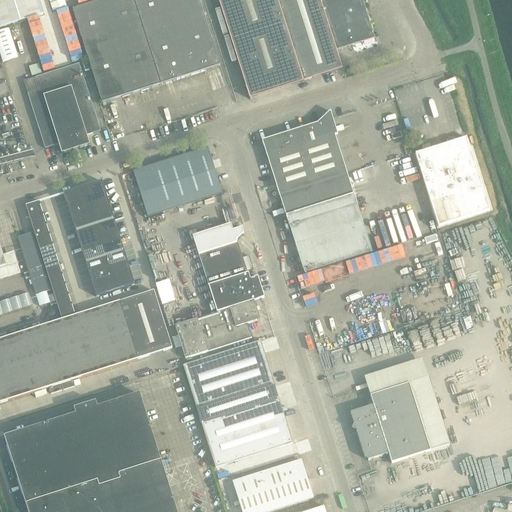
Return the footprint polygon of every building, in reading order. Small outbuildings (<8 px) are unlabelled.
[(38,0),(0,0),(0,28),(43,15),(38,0)] [(64,0),(48,0),(53,12),(67,8),(64,0)] [(213,69),(220,67),(198,0),(104,0),(72,10),(102,104),(159,86),(160,86),(161,86),(161,85),(213,69)] [(336,51),(375,39),(362,0),(328,0),(320,3),(319,0),(218,0),(250,100),(250,99),(291,85),(297,83),(342,69),(336,51)] [(66,39),(77,35),(71,17),(60,20),(66,39)] [(9,29),(0,32),(0,51),(3,62),(18,58),(9,29)] [(79,64),(24,82),(45,149),(59,145),(62,155),(90,146),(87,136),(100,132),(79,64)] [(38,65),(29,68),(32,77),(41,74),(38,65)] [(335,137),(337,136),(333,121),(330,112),(317,124),(262,142),(279,196),(286,217),(304,275),(372,254),(353,196),(347,175),(335,137)] [(466,139),(415,155),(438,228),(489,211),(466,139)] [(133,173),(131,174),(132,177),(134,176),(148,218),(222,195),(207,149),(133,173)] [(107,200),(102,182),(83,189),(88,206),(107,200)] [(88,206),(83,189),(63,195),(69,212),(88,206)] [(111,210),(107,200),(88,206),(91,216),(111,210)] [(43,215),(39,202),(26,207),(30,220),(43,215)] [(91,216),(88,206),(69,212),(72,222),(91,216)] [(233,209),(225,210),(227,225),(235,224),(233,209)] [(114,221),(111,210),(91,216),(95,227),(114,221)] [(46,225),(43,215),(30,220),(33,230),(46,225)] [(95,227),(91,216),(72,222),(75,233),(95,227)] [(117,231),(114,221),(95,227),(98,237),(117,231)] [(50,235),(46,225),(33,230),(36,240),(50,235)] [(231,226),(193,238),(208,287),(246,275),(245,273),(253,271),(249,257),(242,259),(236,242),(244,235),(242,229),(233,232),(231,226)] [(98,237),(95,227),(75,233),(79,243),(98,237)] [(121,242),(117,231),(98,237),(101,248),(121,242)] [(22,237),(17,238),(36,296),(47,293),(50,292),(32,234),(22,237)] [(53,245),(50,235),(36,240),(39,250),(53,245)] [(101,248),(98,237),(79,243),(82,254),(101,248)] [(124,252),(121,242),(101,248),(105,258),(124,252)] [(56,255),(53,245),(39,250),(42,260),(56,255)] [(105,258),(101,248),(82,254),(85,264),(105,258)] [(127,263),(124,252),(105,258),(108,269),(127,263)] [(9,255),(3,257),(6,266),(0,268),(0,281),(16,276),(21,275),(14,253),(9,255)] [(59,265),(56,255),(42,260),(45,270),(59,265)] [(108,269),(105,258),(85,264),(89,275),(108,269)] [(131,273),(127,263),(108,269),(111,279),(131,273)] [(62,275),(59,265),(45,270),(49,280),(62,275)] [(111,279),(108,269),(89,275),(92,285),(111,279)] [(135,286),(134,284),(131,273),(111,279),(115,292),(135,286)] [(260,321),(259,318),(254,303),(264,299),(263,294),(258,278),(250,280),(248,274),(208,287),(217,314),(175,327),(178,337),(172,339),(175,349),(181,347),(185,360),(252,339),(248,325),(260,321)] [(65,285),(62,275),(49,280),(52,290),(65,285)] [(115,292),(111,279),(92,285),(95,296),(96,298),(115,292)] [(69,295),(65,285),(52,290),(53,293),(55,300),(69,295)] [(0,404),(138,360),(172,349),(154,292),(119,303),(75,316),(62,321),(61,321),(0,340),(0,404)] [(47,293),(36,296),(39,308),(45,306),(51,304),(48,295),(47,293)] [(56,305),(53,293),(48,295),(51,304),(51,306),(56,305)] [(28,294),(0,303),(0,316),(32,306),(28,294)] [(72,305),(69,295),(55,300),(58,310),(72,305)] [(75,316),(72,305),(58,310),(62,321),(75,316)] [(59,319),(59,317),(59,315),(59,314),(57,313),(56,312),(54,311),(52,312),(51,313),(49,314),(49,316),(49,317),(49,319),(50,321),(52,322),(53,322),(55,322),(57,321),(58,320),(59,319)] [(260,342),(183,367),(201,424),(221,418),(278,399),(274,387),(264,353),(261,344),(260,342)] [(373,407),(350,414),(354,424),(351,429),(356,432),(365,460),(368,461),(388,455),(391,464),(430,452),(409,385),(371,397),(370,397),(373,407)] [(4,438),(27,511),(176,511),(165,477),(139,395),(97,409),(95,401),(73,408),(76,416),(4,438)] [(293,444),(292,443),(278,399),(201,424),(215,469),(293,444)] [(287,464),(301,459),(300,455),(285,459),(287,464)] [(306,475),(304,471),(301,461),(233,483),(241,511),(272,511),(313,499),(307,480),(309,480),(307,475),(306,475)]
